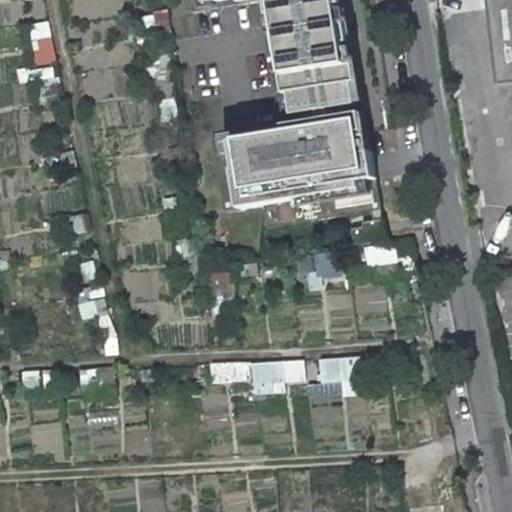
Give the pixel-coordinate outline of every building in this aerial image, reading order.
[(190,0),(192,13),(260,1),(273,79),(274,79),(280,116),(294,114),(295,115),(358,105),(365,103),(362,82),(359,82),(356,64),(359,63),(356,43),(352,44),(349,24),(352,24),(349,4),(346,5),(344,0),(190,0)] [(511,0),(490,0),(500,84),(511,82),(511,0)] [(149,35),(172,33),(170,11),(147,13),(149,35)] [(153,58),(171,57),(169,41),(150,44),(153,58)] [(39,63),(56,59),(54,43),(37,46),(39,63)] [(173,82),(171,65),(146,68),(148,85),(173,82)] [(50,104),(65,100),(61,83),(44,87),(50,104)] [(269,229),(383,210),(378,179),(369,132),(367,132),(364,114),(287,126),(213,139),(225,212),(241,209),(242,210),(265,206),(269,229)] [(170,159),(184,157),(182,140),(167,142),(170,159)] [(65,174),(80,170),(76,154),(61,157),(65,174)] [(473,225),(487,223),(482,197),(469,199),(473,225)] [(178,203),(180,219),(192,218),(189,201),(178,203)] [(77,235),(92,230),(89,214),(73,218),(77,235)] [(353,229),(355,245),(388,241),(385,219),(363,223),(364,228),(353,229)] [(368,258),(385,255),(383,247),(367,250),(368,258)] [(330,261),(329,252),(302,258),(306,275),(323,271),(322,263),(330,261)] [(186,273),(198,272),(196,256),(184,257),(186,273)] [(87,281),(103,277),(99,261),(83,265),(87,281)] [(254,282),(271,280),(269,263),(252,266),(254,282)] [(214,287),(231,285),(230,270),(213,271),(214,287)] [(417,296),(425,294),(423,282),(415,283),(417,296)] [(116,335),(113,317),(97,321),(100,338),(116,335)] [(108,355),(120,354),(118,336),(106,338),(108,355)] [(287,375),(285,358),(271,359),(272,377),(287,375)] [(382,372),(399,370),(398,358),(381,359),(382,372)] [(231,378),(231,362),(213,362),(214,379),(231,378)] [(173,384),(190,382),(188,363),(172,364),(173,384)] [(317,364),(318,379),(335,378),(334,363),(317,364)] [(117,386),(117,368),(99,368),(99,387),(117,386)] [(44,388),(61,387),(60,370),(43,371),(44,388)] [(88,412),(89,425),(120,424),(119,410),(88,412)]
